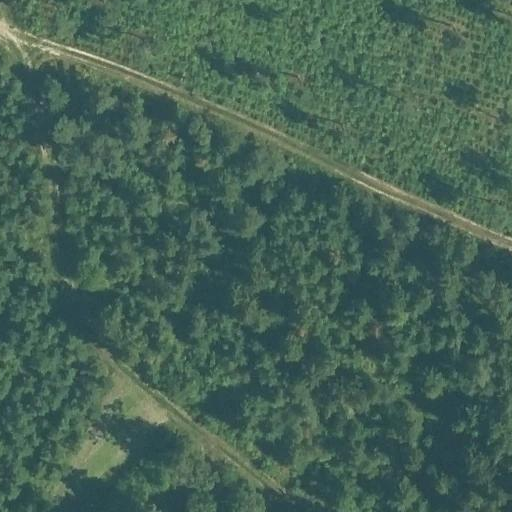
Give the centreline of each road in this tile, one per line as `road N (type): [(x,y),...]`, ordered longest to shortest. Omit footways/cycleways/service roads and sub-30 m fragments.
road 1 (track): [(23,38),(66,277),(101,347),(152,419),(270,511)]
road 2 (track): [(0,26),(511,248)]
